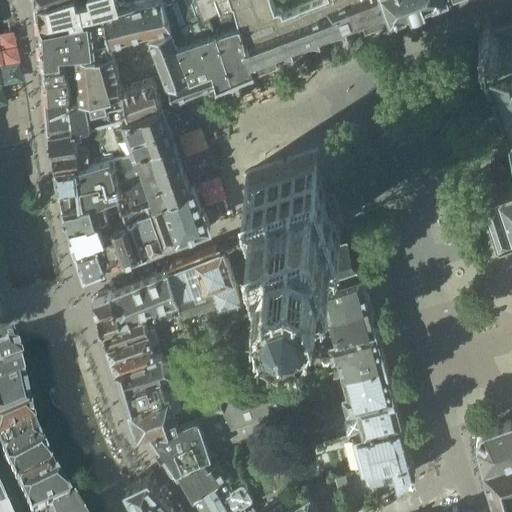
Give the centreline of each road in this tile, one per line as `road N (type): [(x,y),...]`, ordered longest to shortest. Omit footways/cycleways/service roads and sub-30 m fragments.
road 1 (residential): [(461,474),(329,74),(503,0)]
road 2 (unclassified): [(76,287),(128,434),(192,511)]
road 3 (residential): [(239,215),(216,234),(76,287)]
